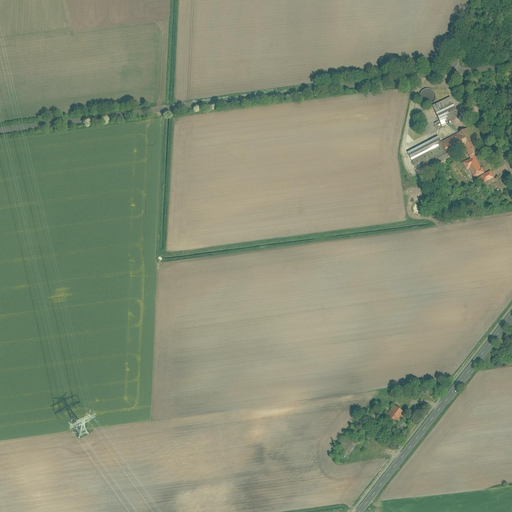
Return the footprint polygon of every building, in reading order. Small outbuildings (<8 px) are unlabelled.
[(436,97),(435,95),(433,93),(431,91),(428,91),(426,91),(424,92),(422,94),(421,96),(420,98),(421,101),(422,103),(424,105),(426,106),(429,106),(431,105),(433,104),(435,102),(435,100),(436,97)] [(450,99),(432,107),(440,128),(459,120),(450,99)] [(468,131),(441,144),(449,161),(464,153),(468,161),(462,164),(466,173),(470,171),(474,179),(485,174),(482,168),(480,169),(473,156),(479,153),(468,131)] [(438,138),(406,154),(414,170),(425,164),(428,171),(449,161),(441,144),(438,138)] [(488,175),(478,180),(483,189),(493,184),(488,175)] [(406,415),(394,406),(385,417),(397,426),(406,415)] [(350,456),(356,445),(347,440),(341,450),(350,456)]
